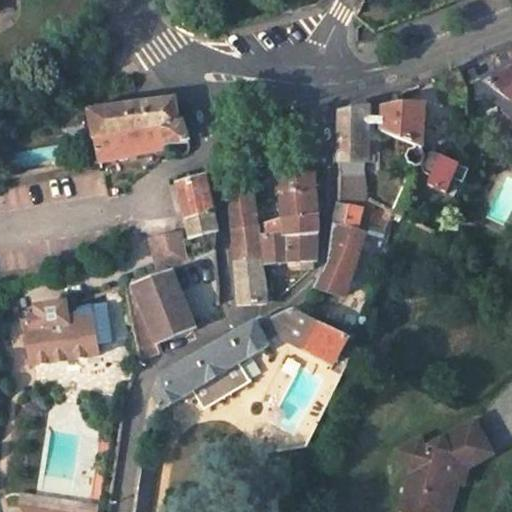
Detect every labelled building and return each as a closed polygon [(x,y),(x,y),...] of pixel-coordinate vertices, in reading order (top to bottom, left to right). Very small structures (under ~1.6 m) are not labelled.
[(189,27),(191,0),(166,0),(168,4),(173,15),(181,23),(189,27)] [(511,61),(473,79),(474,81),(507,105),(501,113),(511,122),(511,61)] [(459,87),(474,81),(473,79),(470,69),(457,75),(459,87)] [(457,75),(457,72),(433,81),(439,101),(450,106),(462,102),(459,87),(457,75)] [(173,101),(87,113),(93,143),(160,129),(164,150),(187,145),(181,124),(176,125),(173,101)] [(378,135),(412,147),(412,149),(407,151),(404,158),(407,167),(416,169),(425,166),(426,163),(431,173),(436,176),(432,185),(449,193),(454,180),(460,167),(462,163),(434,152),(427,155),(424,152),(422,108),(394,107),(381,110),(378,135)] [(338,118),(337,160),(363,160),(364,113),(342,117),(338,118)] [(97,166),(165,152),(164,150),(160,129),(93,143),(96,163),(97,166)] [(463,184),(469,170),(460,167),(454,180),(463,184)] [(277,174),(279,196),(313,191),(310,172),(277,174)] [(176,183),(184,222),(212,216),(202,177),(176,183)] [(254,227),(252,191),(230,206),(232,232),(254,227)] [(282,221),(316,213),(313,191),(279,196),(282,221)] [(338,192),(332,227),(354,231),(359,210),(366,210),(371,201),(364,198),(364,194),(338,192)] [(396,213),(371,201),(366,210),(359,210),(354,231),(359,232),(357,241),(385,248),(396,213)] [(282,221),(254,227),(255,241),(260,240),(315,236),(316,213),(282,221)] [(187,238),(215,233),(212,216),(184,222),(187,238)] [(232,232),(240,308),(264,306),(262,286),(257,264),(255,241),(254,227),(232,232)] [(332,227),(327,266),(313,288),(344,296),(357,241),(359,232),(354,231),(332,227)] [(188,259),(178,234),(148,240),(159,270),(168,267),(188,259)] [(315,236),(260,240),(262,266),(313,262),(315,236)] [(125,283),(142,360),(161,356),(157,347),(193,331),(168,267),(159,270),(125,283)] [(63,305),(38,309),(38,316),(22,319),(30,369),(99,357),(97,348),(91,307),(65,311),(63,305)] [(98,305),(91,307),(97,348),(105,346),(110,339),(106,311),(98,305)] [(256,322),(161,380),(150,401),(160,411),(191,392),(237,365),(273,343),(327,370),(346,338),(291,314),(267,324),(256,322)] [(162,359),(196,340),(193,331),(157,347),(161,356),(162,359)] [(198,406),(244,379),(237,365),(191,392),(198,406)] [(475,423),(425,452),(420,442),(398,455),(411,478),(403,511),(452,511),(460,485),(456,478),(494,456),(475,423)] [(150,490),(154,461),(141,460),(136,488),(150,490)]
